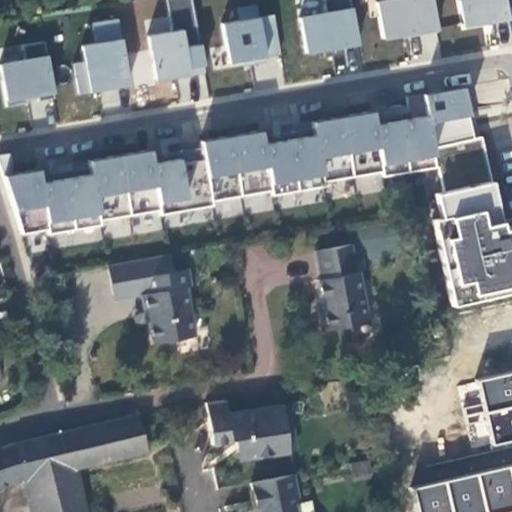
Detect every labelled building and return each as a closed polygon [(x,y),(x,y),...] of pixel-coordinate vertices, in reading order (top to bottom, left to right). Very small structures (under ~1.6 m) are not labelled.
[(166,0),(172,32),(147,36),(155,80),(205,72),(191,0),(166,0)] [(298,17),(305,54),(359,45),(350,0),(323,0),(326,13),(298,17)] [(384,0),(375,2),(381,40),(437,30),(431,0),(384,0)] [(511,0),(455,0),(461,30),(507,21),(506,17),(511,15),(511,0)] [(220,23),(230,67),(282,58),(274,13),(220,23)] [(129,87),(118,20),(92,24),(95,44),(82,45),(85,63),(74,64),(79,95),(129,87)] [(23,61),(0,64),(0,85),(4,108),(55,99),(45,41),(20,45),(23,61)] [(424,172),(450,308),(511,294),(511,226),(506,228),(484,138),(477,139),(464,86),(406,96),(408,107),(5,176),(23,235),(424,172)] [(356,273),(351,244),(315,251),(320,280),(318,280),(323,311),(318,311),(321,332),(368,323),(358,272),(356,273)] [(142,280),(175,274),(172,256),(109,267),(115,302),(142,297),(145,297),(142,280)] [(192,288),(189,271),(175,274),(142,280),(145,297),(142,297),(146,315),(148,315),(153,346),(194,339),(186,289),(192,288)] [(511,371),(476,379),(490,444),(511,439),(511,371)] [(286,407),(226,418),(224,403),(204,404),(212,448),(232,445),(231,439),(246,437),(247,445),(242,446),(244,458),(273,452),(273,455),(294,451),(286,407)] [(136,416),(7,444),(0,446),(0,486),(22,480),(29,511),(82,511),(73,468),(143,452),(136,416)] [(511,511),(511,463),(410,487),(417,511),(511,511)] [(292,487),(290,477),(251,484),(255,511),(294,511),(294,506),(298,501),(295,486),(292,487)]
